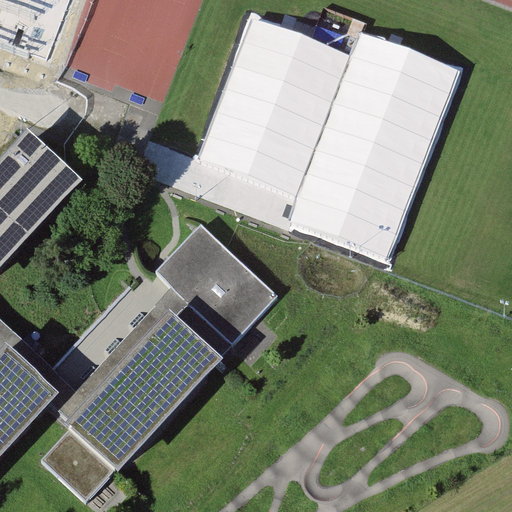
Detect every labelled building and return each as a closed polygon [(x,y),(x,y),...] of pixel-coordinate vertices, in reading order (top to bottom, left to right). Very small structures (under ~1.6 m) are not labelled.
[(0,0),(0,33),(25,44),(41,0),(0,0)] [(0,288),(87,196),(29,142),(0,172),(0,288)] [(201,230),(156,280),(231,349),(277,299),(201,230)] [(90,511),(92,511),(223,379),(170,328),(39,462),(90,511)] [(0,479),(64,411),(8,359),(0,367),(0,479)]
